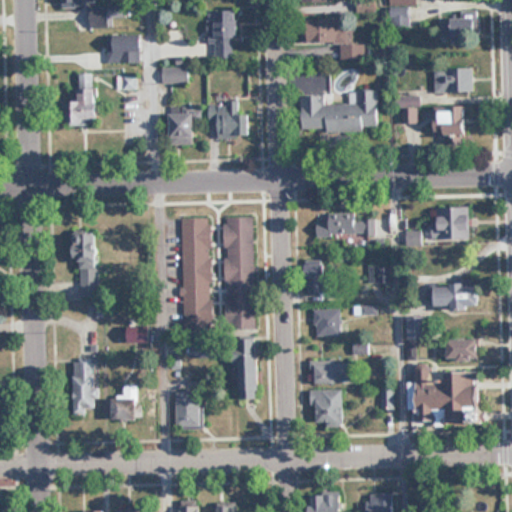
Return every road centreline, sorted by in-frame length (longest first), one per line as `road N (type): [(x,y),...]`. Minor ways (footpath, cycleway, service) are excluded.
road 1 (residential): [(292,511),(277,0)]
road 2 (residential): [(511,455),(0,469)]
road 3 (residential): [(42,511),(28,0)]
road 4 (residential): [(511,176),(0,189)]
